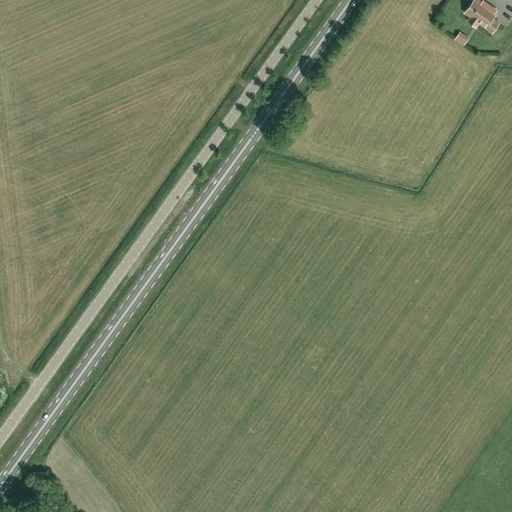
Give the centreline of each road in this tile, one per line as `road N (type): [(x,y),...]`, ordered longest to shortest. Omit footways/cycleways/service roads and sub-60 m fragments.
road 1 (primary): [(0,492),(352,0)]
road 2 (unclassified): [(0,440),(317,0)]
